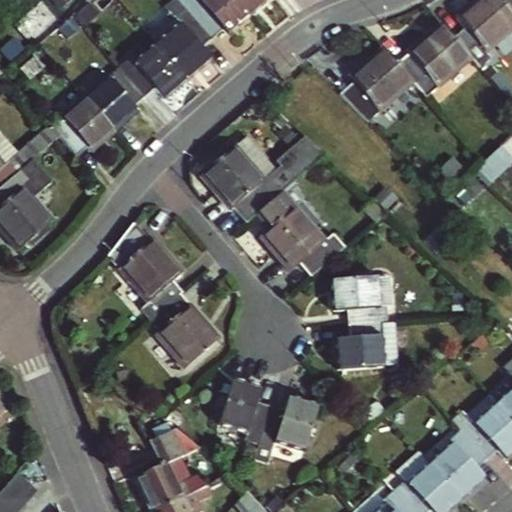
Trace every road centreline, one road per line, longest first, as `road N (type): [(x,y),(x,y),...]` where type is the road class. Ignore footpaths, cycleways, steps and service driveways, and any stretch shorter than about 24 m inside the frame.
road 1 (residential): [(385,0),(308,28),(152,165)]
road 2 (residential): [(152,165),(260,297),(273,337)]
road 3 (residential): [(94,511),(11,318)]
road 4 (residential): [(152,165),(85,249),(11,318)]
